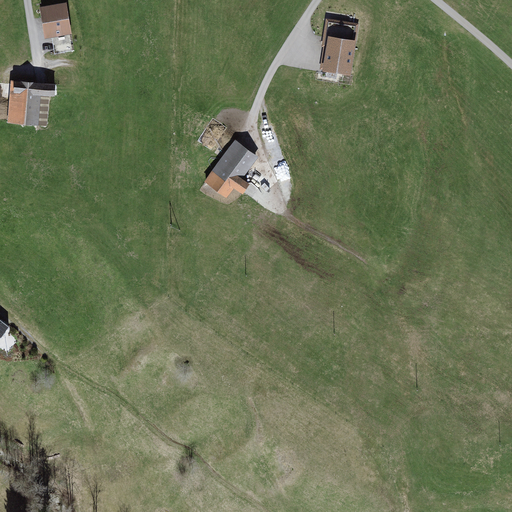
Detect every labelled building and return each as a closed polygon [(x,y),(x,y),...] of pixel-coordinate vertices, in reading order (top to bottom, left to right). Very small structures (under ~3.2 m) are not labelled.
[(68,3),(41,7),(45,39),(72,36),(68,3)] [(321,68),(349,72),(356,25),(328,21),(321,68)] [(58,85),(16,81),(12,122),(47,125),(50,96),(57,97),(58,85)] [(266,141),(274,166),(287,162),(272,115),(258,120),(265,141),(266,141)] [(260,157),(236,141),(206,183),(229,200),(235,190),(244,196),(252,185),(244,180),(260,157)] [(0,338),(9,327),(0,319),(0,338)]
